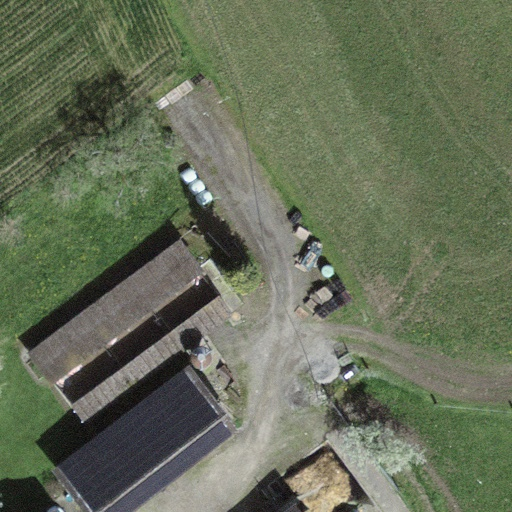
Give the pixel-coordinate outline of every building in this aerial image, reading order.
[(181,234),(27,349),(49,378),(203,263),(181,234)] [(216,292),(71,401),(86,421),(231,313),(216,292)] [(188,357),(51,465),(89,511),(123,511),(239,421),(188,357)] [(308,511),(295,495),(272,511),(308,511)] [(60,511),(53,502),(40,511),(60,511)]
